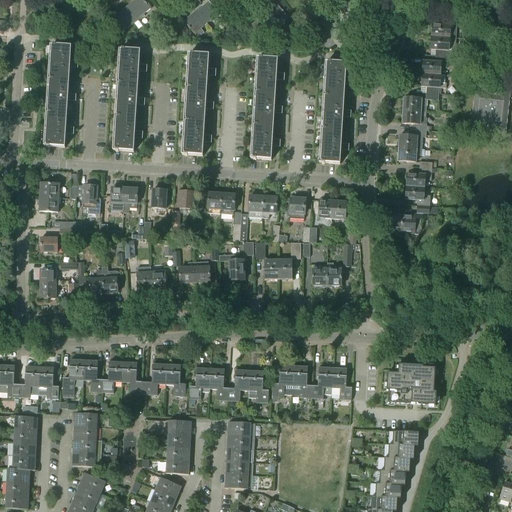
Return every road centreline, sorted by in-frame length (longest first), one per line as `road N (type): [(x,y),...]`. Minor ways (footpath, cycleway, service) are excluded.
road 1 (residential): [(20,324),(187,314),(354,317),(362,338)]
road 2 (residential): [(20,162),(369,183)]
road 3 (residential): [(21,346),(362,338)]
road 4 (residential): [(403,511),(425,441),(459,387),(470,334)]
road 5 (residential): [(214,511),(218,427),(199,427),(197,473),(182,511)]
road 6 (residential): [(369,183),(372,113),(411,0)]
road 7 (residential): [(20,162),(20,324)]
road 8 (residential): [(21,29),(11,161)]
